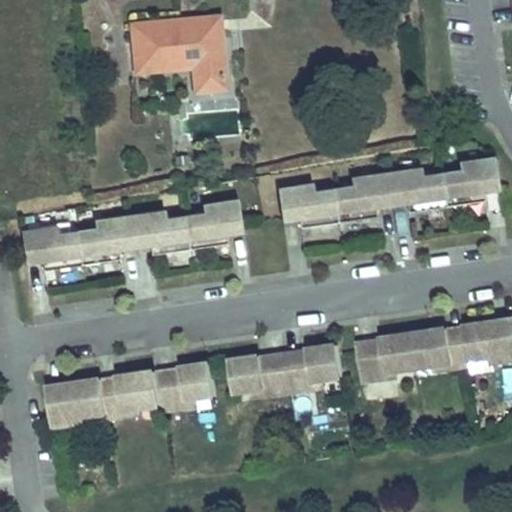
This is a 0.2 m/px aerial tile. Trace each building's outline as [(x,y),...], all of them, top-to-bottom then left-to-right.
[(230,19),(132,31),(134,53),(147,52),(149,70),(208,64),(211,89),(239,86),(230,19)] [(290,193),(277,196),(277,199),(280,226),(295,224),(297,235),(373,224),(372,213),(403,208),(404,220),(481,209),(479,197),(497,195),(492,165),(475,167),(475,173),(399,185),(398,179),(367,183),(368,190),(292,201),(290,193)] [(35,235),(21,238),(22,241),(25,268),(40,265),(41,277),(118,265),(116,254),(147,250),(149,261),(225,250),(224,239),(240,237),(236,207),(219,210),(220,215),(143,227),(142,221),(112,225),(113,231),(37,243),(35,235)] [(511,325),(490,328),(491,335),(511,332),(511,325)] [(353,355),(357,389),(375,386),(374,381),(447,371),(447,375),(465,373),(464,368),(503,363),(503,367),(511,365),(511,332),(491,335),(490,328),(459,333),(460,340),(436,343),(435,336),(376,345),(377,352),(353,355)] [(435,336),(436,343),(460,340),(459,333),(435,336)] [(352,349),(353,355),(377,352),(376,345),(352,349)] [(225,367),(230,401),(268,396),(268,401),(300,396),(300,392),(339,386),(334,351),(303,356),(304,362),(257,369),(256,363),(225,367)] [(256,363),(257,369),(304,362),(303,356),(256,363)] [(69,396),(45,400),(49,432),(71,430),(71,425),(103,420),(104,425),(122,422),(121,417),(161,412),(161,417),(179,414),(178,409),(213,404),(208,369),(176,374),(177,381),(154,384),(153,377),(124,382),(125,388),(101,392),(100,385),(69,389),(69,396)] [(156,377),(153,377),(154,384),(177,381),(176,374),(156,377)] [(124,382),(100,385),(101,392),(125,388),(124,382)] [(44,393),(45,400),(69,396),(69,389),(44,393)]
